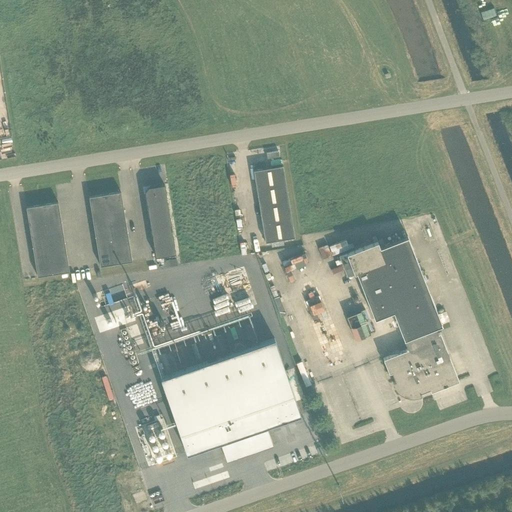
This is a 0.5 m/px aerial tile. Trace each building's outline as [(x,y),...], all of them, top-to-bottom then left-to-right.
[(253,170),(265,242),(295,237),(283,166),(253,170)] [(175,254),(164,184),(148,187),(145,191),(156,257),(175,254)] [(132,261),(121,191),(89,197),(100,266),(132,261)] [(37,276),(69,271),(58,202),(26,207),(37,276)] [(442,324),(407,236),(380,247),(377,241),(339,256),(343,265),(344,270),(347,276),(356,272),(374,318),(393,311),(408,349),(383,358),(389,373),(391,372),(395,381),(395,382),(396,384),(398,386),(399,388),(401,390),(403,391),(405,392),(407,393),(410,394),(412,394),(415,394),(417,393),(420,393),(421,392),(430,389),(436,386),(437,389),(459,380),(440,332),(438,333),(435,327),(442,324)] [(354,241),(347,244),(345,239),(328,246),(328,244),(318,248),(323,259),(356,246),(354,241)] [(282,262),(290,282),(295,281),(290,269),(309,262),(306,253),(282,262)] [(343,265),(331,270),(333,274),(344,270),(343,265)] [(311,298),(306,300),(315,323),(319,321),(314,307),(312,303),(317,301),(319,306),(324,319),(328,317),(320,295),(315,296),(314,292),(309,294),(311,298)] [(347,317),(356,339),(369,333),(361,311),(347,317)] [(274,339),(161,378),(187,453),(300,414),(274,339)]
